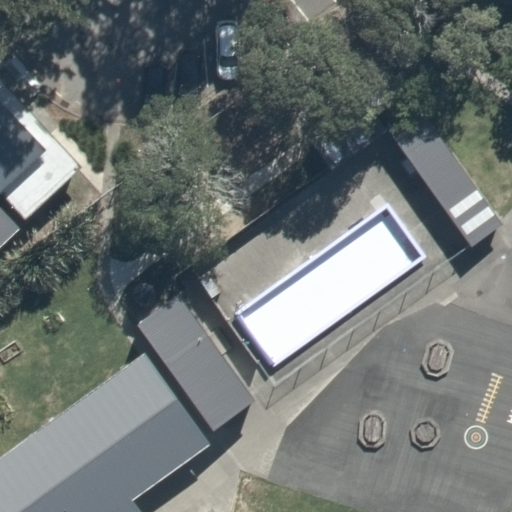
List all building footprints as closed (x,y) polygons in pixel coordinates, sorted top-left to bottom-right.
[(0,246),(84,166),(0,77),(0,246)] [(419,107),(387,129),(389,131),(473,247),(504,225),(419,107)] [(389,131),(387,129),(374,109),(315,148),(332,170),(389,131)] [(364,149),(197,269),(268,373),(438,256),(364,149)] [(154,283),(150,281),(147,280),(143,280),(140,282),(137,284),(135,288),(134,292),(135,296),(137,299),(140,302),(144,303),(148,303),(152,302),(155,300),(157,296),(158,293),(158,289),(156,285),(154,283)] [(179,293),(138,323),(214,429),(256,400),(179,293)] [(357,400),(343,437),(511,500),(511,358),(401,317),(383,330),(361,386),(356,384),(351,397),(357,400)] [(212,444),(146,352),(0,456),(0,511),(141,511),(133,499),(212,444)] [(366,511),(383,467),(288,430),(270,478),(360,511),(366,511)]
